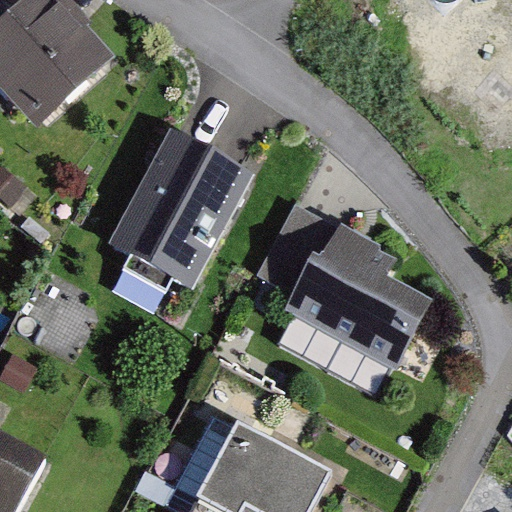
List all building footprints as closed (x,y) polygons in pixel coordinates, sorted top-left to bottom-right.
[(118,76),(50,0),(40,0),(0,36),(0,113),(33,151),(118,76)] [(251,198),(168,156),(107,276),(191,318),(251,198)] [(281,258),(309,271),(333,219),(305,206),(281,258)] [(395,277),(329,239),(280,325),(395,389),(430,326),(384,297),(395,277)] [(239,439),(200,511),(317,511),(330,487),(239,439)] [(0,511),(39,511),(54,485),(0,455),(0,511)]
